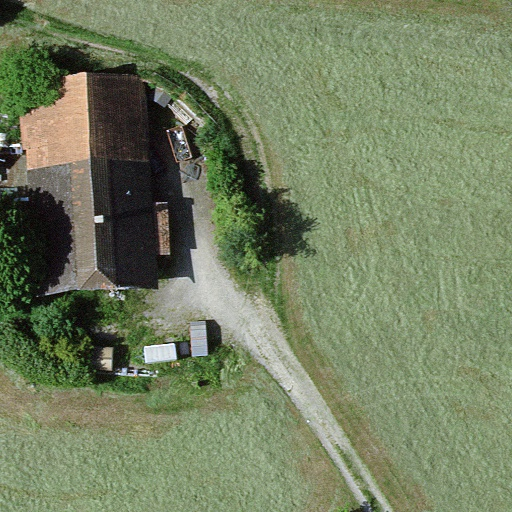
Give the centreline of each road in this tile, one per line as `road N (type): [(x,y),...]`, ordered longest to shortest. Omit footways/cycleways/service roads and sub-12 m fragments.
road 1 (track): [(0,7),(174,62),(227,106),(252,152),(264,355)]
road 2 (track): [(383,511),(210,287),(182,168)]
